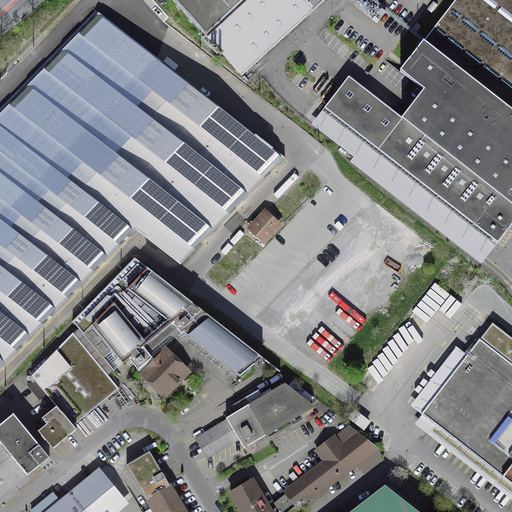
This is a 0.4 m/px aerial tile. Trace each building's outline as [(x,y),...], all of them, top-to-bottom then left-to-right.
[(172,0),(200,30),(206,37),(246,0),(172,0)] [(246,0),(206,37),(241,75),(324,0),(246,0)] [(317,117),(312,125),(354,157),(352,159),(350,162),(481,264),(483,261),(491,252),(511,224),(511,0),(455,0),(400,72),(424,90),(397,124),(344,83),(317,117)] [(150,53),(98,12),(0,111),(0,367),(1,368),(21,347),(20,346),(26,340),(27,341),(47,321),(46,320),(52,314),(53,315),(73,294),(72,293),(77,288),(78,289),(99,268),(98,267),(103,262),(104,262),(124,242),(123,241),(129,235),(130,236),(136,230),(141,234),(181,265),(201,244),(200,243),(207,236),(208,237),(236,209),(235,208),(242,200),(243,201),(270,173),(269,172),(277,165),(278,166),(285,158),(150,53)] [(182,335),(206,316),(134,260),(72,324),(78,331),(112,372),(122,364),(125,361),(136,374),(149,363),(162,352),(182,335)] [(511,338),(479,313),(453,346),(466,356),(421,414),(501,476),(499,478),(499,490),(511,489),(511,338)] [(264,361),(206,316),(182,335),(212,359),(240,380),(264,361)] [(78,435),(74,430),(120,392),(107,377),(112,372),(78,331),(72,335),(31,378),(35,382),(28,388),(41,404),(48,398),(56,408),(41,420),(46,426),(39,432),(56,453),(67,444),(78,435)] [(162,352),(138,376),(151,389),(164,402),(188,378),(162,352)] [(236,414),(195,439),(201,448),(207,459),(237,442),(243,451),(314,410),(283,387),(272,393),(270,389),(259,396),(258,393),(232,407),(236,414)] [(365,431),(377,441),(382,435),(370,425),(371,424),(364,418),(356,412),(349,421),(364,433),(365,431)] [(52,462),(12,414),(0,423),(0,504),(40,472),(52,462)] [(277,500),(270,506),(273,511),(290,511),(295,509),(298,511),(300,511),(380,451),(349,426),(336,437),(335,436),(313,452),(321,462),(283,492),(284,494),(277,500)] [(147,501),(169,488),(160,473),(150,456),(128,469),(147,501)] [(123,511),(129,507),(100,472),(69,497),(60,504),(53,496),(33,511),(123,511)] [(254,479),(229,494),(239,511),(273,511),(270,506),(254,479)] [(153,511),(152,511),(184,511),(170,488),(169,488),(147,501),(153,511)] [(417,511),(389,490),(360,511),(417,511)]
